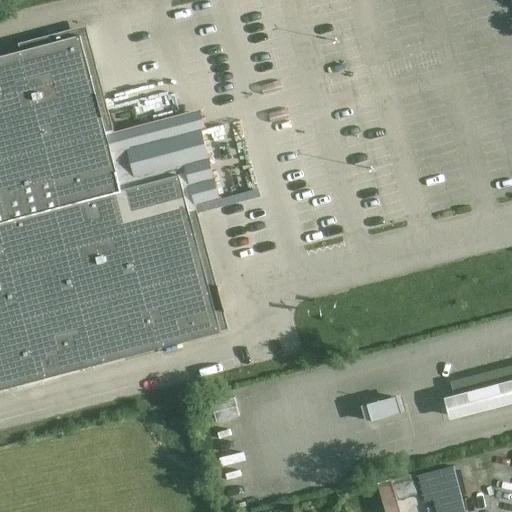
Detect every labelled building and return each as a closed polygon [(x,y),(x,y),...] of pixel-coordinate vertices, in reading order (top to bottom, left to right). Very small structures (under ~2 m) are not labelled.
[(0,221),(213,165),(199,112),(178,117),(172,95),(131,106),(137,130),(105,138),(77,35),(0,55),(0,221)] [(213,165),(0,221),(0,389),(225,330),(216,298),(192,207),(223,199),(213,165)] [(511,365),(451,380),(455,395),(442,398),(445,408),(448,419),(511,402),(511,365)] [(236,399),(213,405),(218,424),(241,418),(236,399)] [(400,399),(363,410),(367,424),(404,412),(400,399)] [(414,477),(378,486),(385,511),(398,511),(396,502),(420,497),(414,477)]
